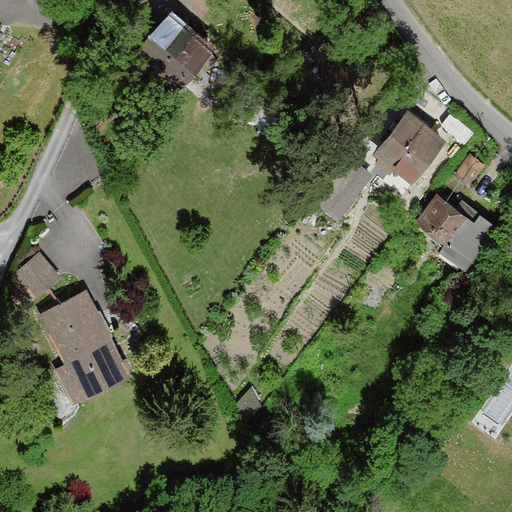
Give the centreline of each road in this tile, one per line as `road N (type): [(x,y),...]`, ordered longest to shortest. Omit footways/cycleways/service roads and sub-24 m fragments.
road 1 (residential): [(119,0),(44,173),(1,248)]
road 2 (residential): [(511,137),(439,66),(387,0)]
